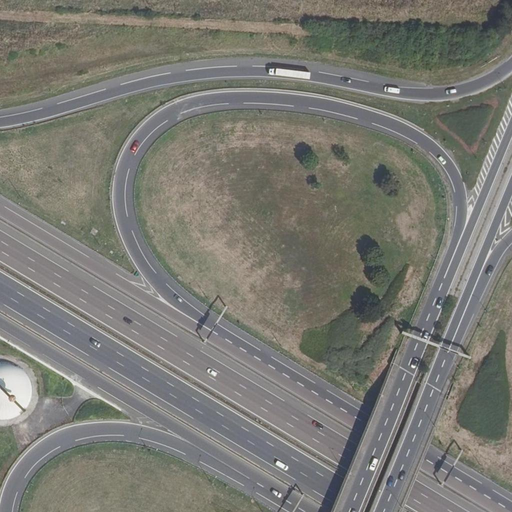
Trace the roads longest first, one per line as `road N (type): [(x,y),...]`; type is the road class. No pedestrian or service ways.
road 1 (motorway): [(210,333),(148,273),(121,222),(119,182),(130,148),(176,107),(240,97),(297,101),(357,114),(428,144),(451,169),(461,199),(447,271)]
road 2 (motorway): [(511,64),(480,84),(438,94),(265,72),(198,73),(0,121)]
road 3 (motorway): [(446,511),(0,244)]
road 4 (motorway): [(0,286),(375,511)]
road 5 (motorway): [(509,511),(210,333)]
road 6 (motorway): [(4,511),(17,474),(39,450),(64,434),(104,427),(159,436),(251,474)]
road 7 (motorway): [(0,322),(251,474)]
road 8 (primary): [(447,271),(349,511)]
road 9 (motorway): [(210,333),(0,208)]
road 10 (primary): [(382,511),(451,344)]
road 11 (primary): [(451,344),(511,185)]
road 12 (primary): [(511,123),(447,271)]
road 13 (motorway): [(451,344),(511,238)]
